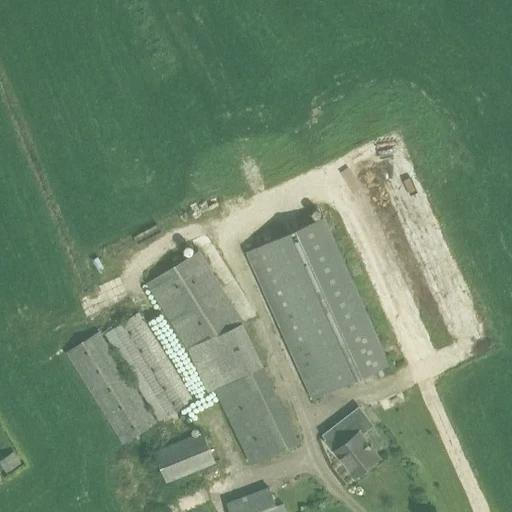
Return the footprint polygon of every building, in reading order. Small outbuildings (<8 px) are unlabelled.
[(363,120),(370,137),(392,128),(385,111),(363,120)] [(364,148),(402,232),(436,216),(413,167),(397,133),(364,148)] [(394,268),(346,169),(326,179),(374,277),(394,268)] [(323,217),(247,252),(314,398),(389,364),(323,217)] [(298,442),(242,324),(243,323),(198,251),(147,283),(188,349),(194,345),(251,464),(298,442)] [(159,421),(194,400),(138,311),(105,333),(159,421)] [(123,443),(157,422),(99,331),(65,352),(123,443)] [(378,458),(361,435),(374,425),(359,405),(322,434),(325,439),(324,440),(332,452),(335,450),(355,476),(378,458)] [(167,482),(216,462),(202,432),(162,448),(154,451),(167,482)] [(13,451),(0,459),(0,463),(6,472),(21,462),(13,451)] [(278,511),(269,487),(227,503),(230,511),(278,511)]
